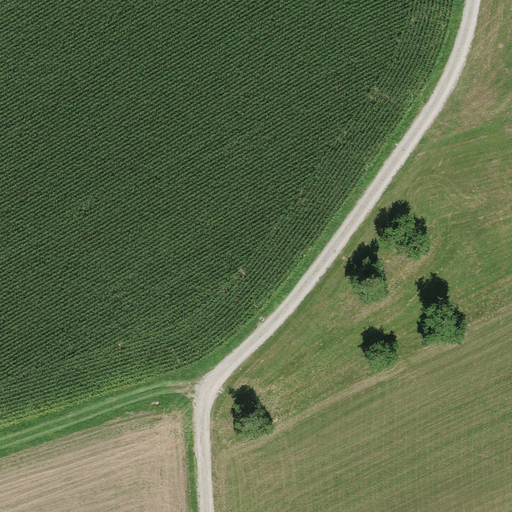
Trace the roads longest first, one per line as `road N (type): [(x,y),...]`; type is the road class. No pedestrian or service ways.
road 1 (track): [(474,0),(441,101),(295,304),(207,394),(209,511)]
road 2 (track): [(0,449),(158,398),(207,394)]
